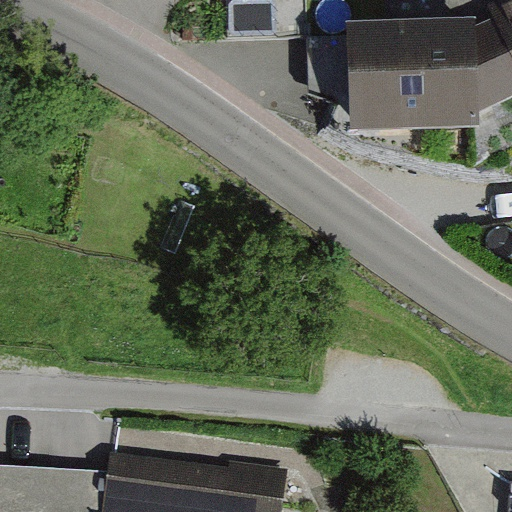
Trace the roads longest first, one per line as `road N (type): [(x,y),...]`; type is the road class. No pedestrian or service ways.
road 1 (residential): [(511,431),(0,388)]
road 2 (tertiary): [(101,47),(511,332)]
